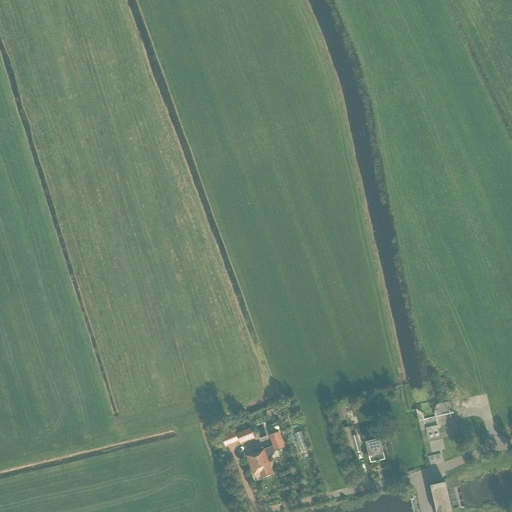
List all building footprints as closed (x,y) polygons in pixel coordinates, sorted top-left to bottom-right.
[(339,420),(347,418),(345,406),(336,409),(339,420)] [(251,428),(236,435),(240,445),(255,439),(251,428)] [(295,434),(303,453),(313,448),(306,429),(295,434)] [(247,456),(254,475),(260,473),(262,478),(273,473),(268,460),(271,458),(274,455),(275,451),(285,447),(279,432),(270,436),(274,446),(264,450),(263,447),(252,451),(253,454),(247,456)] [(355,453),(361,451),(357,435),(351,437),(350,433),(345,435),(350,454),(355,452),(355,453)] [(371,463),(385,459),(380,439),(366,442),(371,463)] [(436,511),(452,511),(446,483),(431,486),(436,511)]
